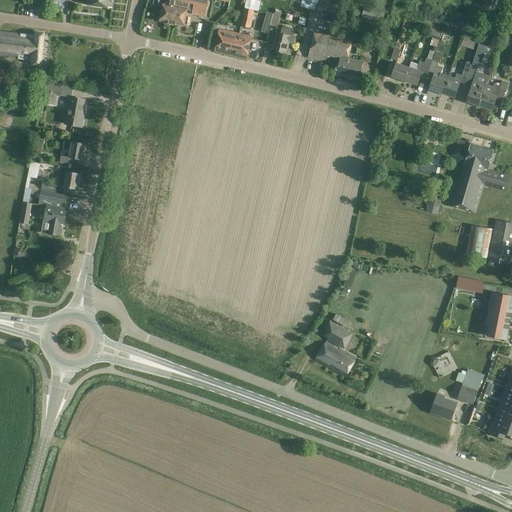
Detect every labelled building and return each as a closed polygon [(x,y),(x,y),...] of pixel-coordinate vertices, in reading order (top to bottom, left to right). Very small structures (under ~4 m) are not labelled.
[(82,0),(82,4),(86,4),(86,5),(112,8),(113,0),(82,0)] [(182,0),(158,0),(158,3),(163,4),(160,21),(168,23),(168,24),(169,24),(169,22),(171,21),(172,14),(175,15),(176,11),(173,10),(175,0),(182,2),(182,0)] [(169,22),(169,24),(175,26),(176,24),(184,26),(187,11),(192,12),(192,14),(206,17),(209,0),(218,0),(222,1),(221,0),(182,0),(182,2),(175,0),(173,10),(176,11),(175,15),(172,14),(171,21),(169,22)] [(254,10),(258,11),(260,2),(255,1),(254,0),(246,0),(244,8),(254,10)] [(302,0),(300,7),(314,11),(316,4),(317,4),(318,0),(302,0)] [(254,10),(244,8),(240,27),(243,17),(252,19),(254,10)] [(384,13),(364,8),(360,21),(381,26),(384,13)] [(254,10),(252,19),(243,17),(240,27),(250,28),(254,10)] [(498,13),(492,11),(489,22),(495,24),(498,13)] [(267,12),(264,20),(271,22),(273,14),(267,12)] [(289,29),(284,27),(282,29),(281,33),(276,32),(272,49),(287,53),(289,42),(291,36),(289,35),(291,31),(289,29)] [(239,34),(219,29),(215,51),(230,55),(231,48),(232,45),(234,46),(235,42),(236,43),(237,33),(239,34)] [(432,29),(430,35),(439,38),(441,32),(432,29)] [(35,35),(0,31),(0,56),(32,60),(31,64),(41,65),(44,33),(35,32),(35,35)] [(327,56),(331,57),(333,49),(350,52),(352,41),(314,32),(308,58),(326,63),(327,56)] [(251,36),(239,34),(237,33),(236,43),(235,42),(234,46),(232,45),(231,48),(230,55),(247,59),(251,36)] [(401,48),(395,46),(392,54),(391,59),(397,61),(401,48)] [(348,58),(350,52),(333,49),(331,57),(340,59),(337,75),(359,79),(361,70),(363,62),(348,58)] [(439,63),(442,54),(436,52),(433,61),(438,62),(439,63)] [(409,68),(404,81),(417,85),(422,72),(423,70),(428,72),(432,60),(426,58),(424,63),(419,61),(416,70),(409,68)] [(432,60),(428,72),(434,73),(433,76),(429,89),(442,93),(446,80),(439,78),(442,69),(436,67),(438,62),(433,61),(432,60)] [(391,77),(404,81),(409,68),(396,63),(391,77)] [(460,82),(466,84),(472,65),(466,63),(462,75),(456,74),(455,78),(448,76),(446,80),(442,93),(455,98),(459,85),(460,82)] [(466,102),(479,106),(486,84),(489,76),(476,72),(478,67),(472,65),(466,84),(471,86),(466,102)] [(0,110),(10,72),(0,69),(0,110)] [(479,106),(492,110),(496,99),(497,99),(499,99),(501,98),(502,97),(503,96),(504,96),(508,83),(501,81),(500,86),(494,84),(493,87),(486,84),(479,106)] [(62,87),(45,84),(44,93),(43,93),(41,103),(55,106),(57,96),(61,97),(62,87)] [(65,124),(82,127),(83,117),(81,117),(84,100),(70,97),(65,124)] [(45,139),(36,138),(31,161),(36,162),(37,157),(41,158),(45,139)] [(84,144),(65,141),(64,148),(71,149),(69,156),(61,155),(60,163),(74,165),(75,158),(82,159),(82,158),(84,158),(85,153),(83,152),(84,144)] [(455,196),(478,203),(493,151),(470,144),(455,196)] [(27,177),(36,179),(40,164),(31,162),(27,177)] [(79,174),(67,172),(67,173),(61,172),(58,186),(76,189),(79,174)] [(42,181),(41,191),(55,193),(57,184),(42,181)] [(55,194),(55,193),(41,191),(32,189),(26,188),(25,190),(20,222),(28,224),(32,203),(29,203),(31,193),(40,195),(40,199),(55,202),(56,194),(55,194)] [(427,210),(438,213),(442,199),(431,196),(427,210)] [(66,209),(47,206),(42,233),(58,236),(60,223),(64,224),(66,209)] [(511,250),(511,223),(496,221),(488,265),(493,266),(494,262),(509,265),(511,250)] [(466,256),(485,260),(491,229),(471,225),(466,256)] [(458,277),(456,287),(471,290),(472,291),(472,290),(481,292),(482,289),(484,282),(458,277)] [(488,311),(485,325),(489,326),(488,329),(487,335),(495,336),(495,337),(502,338),(505,338),(506,339),(507,332),(511,310),(511,309),(511,310),(510,309),(508,309),(511,296),(496,293),(493,306),(492,312),(488,311)] [(336,313),(332,319),(347,327),(350,321),(336,313)] [(352,333),(329,320),(324,329),(331,332),(327,339),(344,348),(352,333)] [(356,358),(325,341),(315,359),(345,376),(356,358)] [(429,362),(430,365),(433,366),(436,365),(437,360),(436,357),(433,357),(431,358),(429,362)] [(455,380),(462,383),(457,399),(472,405),(483,375),(468,369),(465,375),(458,372),(455,380)] [(444,396),(437,394),(431,412),(438,414),(439,412),(450,416),(450,419),(451,419),(456,403),(444,398),(444,396)] [(503,407),(511,409),(511,397),(507,396),(503,407)] [(499,417),(511,421),(511,409),(503,407),(499,417)] [(511,421),(499,417),(497,423),(495,428),(492,427),(490,433),(503,438),(503,437),(505,433),(505,432),(511,434),(511,421)] [(462,437),(459,450),(468,452),(471,439),(462,437)] [(505,461),(510,448),(493,442),(488,454),(505,461)]
